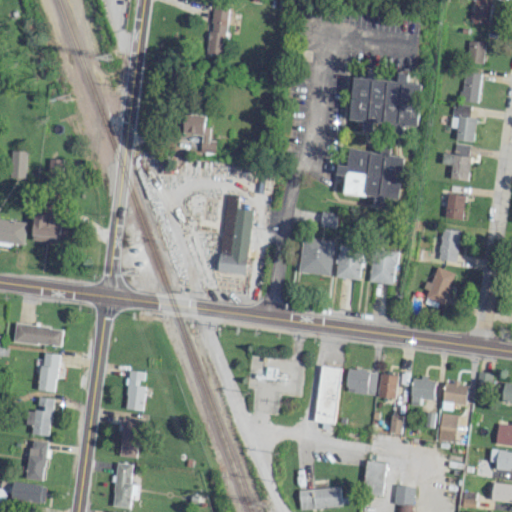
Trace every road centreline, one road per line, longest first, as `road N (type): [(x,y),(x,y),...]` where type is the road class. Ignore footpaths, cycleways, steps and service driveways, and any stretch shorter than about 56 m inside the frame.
road 1 (tertiary): [(511,349),(0,280)]
road 2 (tertiary): [(141,0),(75,511)]
road 3 (residential): [(271,317),(324,34)]
road 4 (residential): [(511,115),(478,345)]
